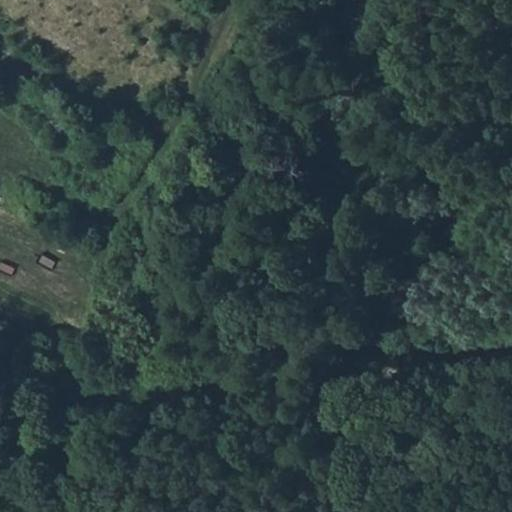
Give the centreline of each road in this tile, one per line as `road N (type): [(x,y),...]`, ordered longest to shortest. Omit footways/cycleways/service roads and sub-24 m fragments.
road 1 (track): [(99,417),(339,384),(511,371)]
road 2 (track): [(0,283),(35,304),(99,417)]
